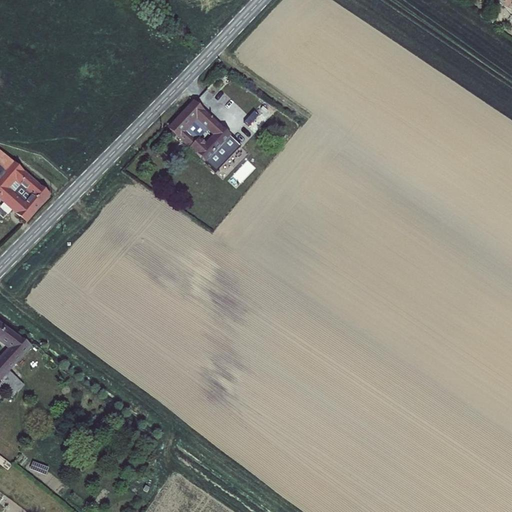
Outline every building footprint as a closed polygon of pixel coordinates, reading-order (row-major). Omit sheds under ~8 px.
[(200,166),(213,152),(219,145),(227,135),(228,135),(191,102),(163,130),(200,166)] [(237,144),(227,135),(219,145),(229,155),(237,144)] [(213,152),(200,166),(207,171),(219,157),(213,152)] [(0,207),(22,225),(48,196),(0,160),(0,207)] [(0,353),(12,337),(5,332),(0,338),(0,353)] [(0,381),(26,348),(12,337),(0,353),(0,381)] [(0,461),(5,465),(16,452),(0,439),(0,461)]
